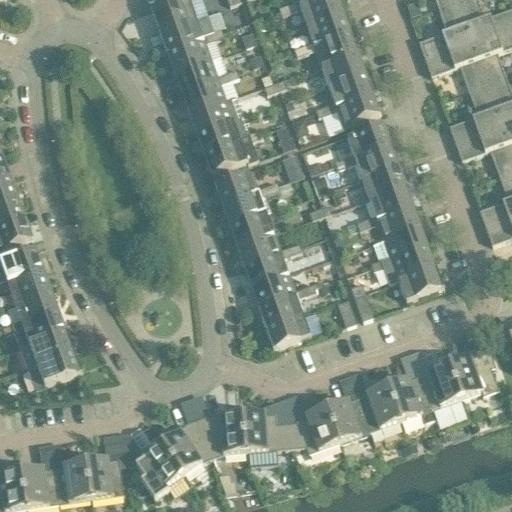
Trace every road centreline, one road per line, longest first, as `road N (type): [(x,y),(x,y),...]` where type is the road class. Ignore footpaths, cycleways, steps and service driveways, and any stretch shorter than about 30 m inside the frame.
road 1 (residential): [(33,63),(45,169),(66,236),(149,401)]
road 2 (residential): [(216,364),(183,197),(93,35)]
road 3 (residential): [(490,320),(379,0)]
road 4 (residential): [(216,364),(288,390),(490,320)]
road 5 (residential): [(0,446),(122,428),(149,401)]
